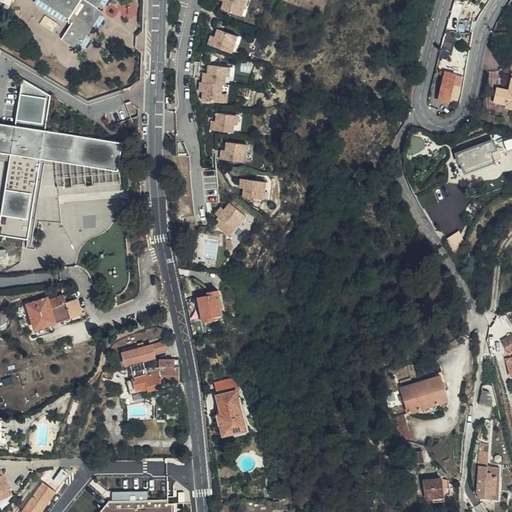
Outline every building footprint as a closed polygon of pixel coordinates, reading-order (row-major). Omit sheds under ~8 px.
[(70,18),(41,0),(37,0),(36,3),(67,23),(70,18)] [(41,0),(70,18),(72,19),(73,16),(78,19),(75,22),(64,40),(81,51),(84,47),(91,35),(97,27),(104,16),(106,12),(101,9),(104,4),(106,0),(41,0)] [(248,0),(225,0),(225,1),(223,10),(241,15),(243,8),(246,9),(248,0)] [(108,18),(104,16),(97,27),(101,30),(108,18)] [(459,32),(471,32),(471,22),(459,22),(459,32)] [(217,37),(213,46),(234,53),(237,44),(235,44),(237,36),(219,30),(217,37)] [(455,33),(444,32),(440,47),(452,49),(455,33)] [(91,35),(84,47),(88,49),(95,38),(91,35)] [(209,74),(208,83),(225,86),(228,86),(229,76),(230,68),(210,65),(209,74)] [(437,101),(449,104),(450,100),(453,87),(455,74),(444,72),(437,101)] [(0,152),(14,155),(13,162),(12,171),(16,172),(13,190),(9,190),(5,216),(9,216),(6,236),(32,240),(44,159),(59,162),(122,171),(123,164),(126,143),(49,131),(54,96),(26,80),(19,121),(19,126),(0,123),(0,152)] [(205,92),(204,100),(223,103),(224,94),(225,86),(208,83),(206,83),(205,92)] [(511,83),(511,92),(498,90),(496,105),(508,107),(507,110),(511,110),(511,83)] [(456,88),(453,87),(450,100),(456,101),(459,86),(456,86),(456,88)] [(217,121),(217,130),(236,131),(237,123),(238,115),(218,113),(217,121)] [(492,155),(498,153),(499,152),(497,147),(496,147),(493,140),(458,153),(466,172),(474,168),(476,172),(495,165),(494,161),(492,155)] [(247,144),(227,142),(226,152),(226,160),(245,162),(246,153),(247,144)] [(0,152),(0,160),(13,162),(14,155),(0,152)] [(500,158),(498,153),(492,155),(494,161),(500,158)] [(191,156),(178,156),(183,218),(197,216),(193,187),(191,156)] [(59,162),(62,189),(125,184),(123,164),(122,171),(59,162)] [(269,181),(247,179),(246,188),(245,197),(264,199),(265,190),(268,191),(269,181)] [(247,215),(231,203),(226,210),(220,217),(238,231),(244,223),(241,222),(247,215)] [(458,232),(448,238),(454,248),(464,243),(458,232)] [(223,315),(217,290),(208,293),(208,295),(198,298),(204,321),(213,319),(213,317),(223,315)] [(55,321),(85,312),(80,297),(70,300),(68,294),(51,299),(49,295),(29,302),(37,327),(41,325),(55,321)] [(58,329),(55,321),(41,325),(43,334),(58,329)] [(501,332),(506,344),(511,341),(511,328),(501,332)] [(127,367),(146,362),(146,360),(155,357),(155,356),(168,352),(164,342),(153,346),(144,348),(124,355),(127,367)] [(150,375),(146,362),(127,367),(128,369),(130,368),(133,367),(136,380),(134,380),(134,381),(129,383),(132,396),(150,391),(150,392),(162,388),(162,384),(181,383),(180,361),(161,361),(161,371),(150,375)] [(111,378),(112,369),(107,368),(106,369),(105,371),(102,377),(111,378)] [(213,382),(217,395),(236,390),(240,389),(237,375),(213,382)] [(450,399),(442,375),(401,388),(409,413),(450,399)] [(236,390),(217,395),(221,413),(216,415),(218,424),(220,424),(223,435),(231,432),(246,429),(236,390)] [(489,404),(491,394),(485,393),(483,403),(489,404)] [(3,421),(0,420),(0,441),(6,442),(6,433),(9,433),(9,427),(2,427),(3,421)] [(246,429),(231,432),(233,437),(247,433),(246,429)] [(490,462),(489,448),(478,448),(479,463),(490,462)] [(427,465),(426,456),(418,456),(419,466),(427,465)] [(44,483),(22,511),(42,511),(56,493),(72,472),(66,467),(63,471),(56,466),(44,483)] [(496,494),(497,477),(492,476),(493,473),(489,473),(489,467),(481,467),(478,495),(480,495),(480,499),(491,499),(492,494),(496,494)] [(0,496),(11,491),(6,480),(2,471),(0,472),(0,496)] [(446,497),(444,479),(427,481),(428,499),(446,497)] [(150,498),(150,489),(113,489),(113,494),(100,511),(124,511),(124,506),(137,506),(145,511),(175,511),(175,504),(166,498),(150,498)] [(11,491),(0,496),(0,499),(12,493),(11,491)] [(273,502),(278,502),(283,501),(283,493),(273,493),(273,502)] [(230,511),(229,503),(220,503),(220,511),(230,511)]
